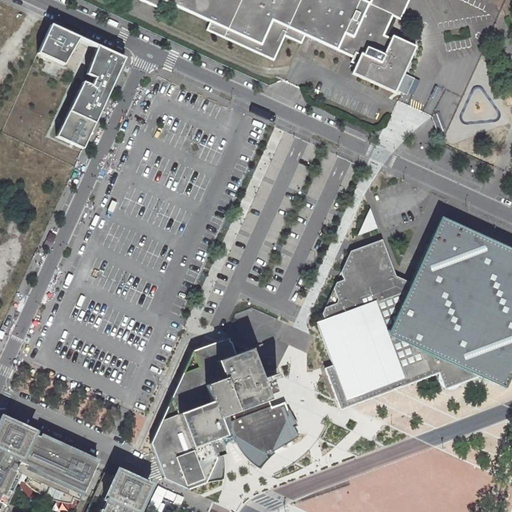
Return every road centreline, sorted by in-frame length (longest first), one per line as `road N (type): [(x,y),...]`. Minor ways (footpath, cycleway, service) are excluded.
road 1 (unclassified): [(148,50),(511,212)]
road 2 (unclassified): [(148,50),(0,378)]
road 3 (unclassified): [(249,511),(511,410)]
road 4 (unclassified): [(0,396),(144,461)]
